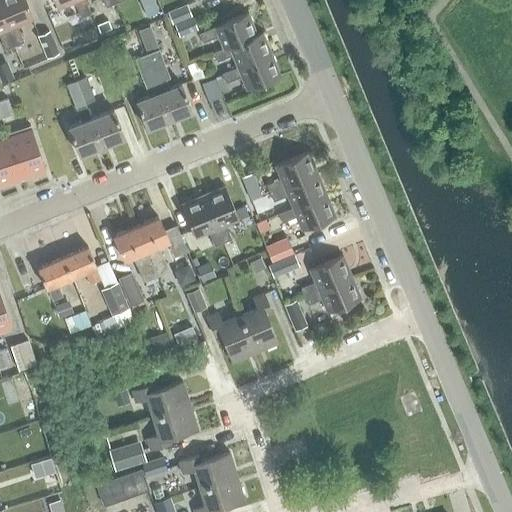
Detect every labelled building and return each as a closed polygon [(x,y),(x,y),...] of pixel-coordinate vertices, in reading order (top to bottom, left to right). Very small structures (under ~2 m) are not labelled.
[(0,0),(0,13),(14,46),(23,42),(16,26),(32,19),(24,0),(0,0)] [(53,0),(57,9),(73,2),(80,18),(90,14),(83,0),(53,0)] [(154,1),(142,6),(147,17),(159,12),(154,1)] [(167,13),(172,24),(191,16),(186,5),(167,13)] [(0,39),(4,50),(14,46),(0,13),(0,39)] [(198,34),(202,43),(217,37),(222,49),(256,35),(247,14),(198,34)] [(173,25),(179,37),(197,30),(192,17),(173,25)] [(107,20),(95,25),(99,33),(110,29),(107,20)] [(137,31),(145,50),(156,45),(149,26),(137,31)] [(86,42),(97,37),(93,28),(82,32),(86,42)] [(58,54),(48,31),(36,36),(46,59),(58,54)] [(222,49),(212,53),(216,62),(231,56),(236,68),(270,54),(261,33),(256,35),(222,49)] [(158,49),(144,55),(153,78),(169,120),(191,111),(180,84),(169,88),(165,79),(169,77),(158,49)] [(236,68),(221,74),(225,83),(240,77),(245,90),(279,76),(270,54),(236,68)] [(153,78),(144,55),(143,55),(133,59),(142,82),(148,96),(135,101),(145,129),(169,120),(153,78)] [(0,82),(1,84),(13,78),(6,61),(0,63),(0,82)] [(84,104),(94,100),(85,78),(75,81),(84,104)] [(200,84),(208,103),(221,97),(214,79),(200,84)] [(74,108),(84,104),(75,81),(66,85),(74,108)] [(7,99),(0,101),(0,117),(0,118),(12,114),(7,99)] [(67,127),(78,155),(101,146),(90,119),(84,104),(74,108),(80,122),(67,127)] [(101,146),(123,138),(112,110),(90,119),(101,146)] [(21,182),(45,174),(29,125),(5,133),(21,182)] [(5,133),(0,134),(0,188),(21,182),(5,133)] [(265,185),(268,192),(316,173),(307,152),(274,166),(279,179),(265,185)] [(251,173),(240,178),(250,201),(261,196),(251,173)] [(287,196),(292,208),(325,195),(316,173),(268,192),(272,202),(287,196)] [(222,243),(230,262),(238,259),(224,226),(238,220),(234,210),(224,187),(203,195),(222,243)] [(213,247),(222,243),(203,195),(180,205),(194,238),(207,233),(213,247)] [(325,195),(292,208),(277,214),(281,223),(295,217),(301,231),(334,217),(325,195)] [(238,220),(247,216),(243,206),(234,210),(238,220)] [(157,217),(135,226),(156,276),(167,271),(157,246),(167,241),(173,256),(185,251),(175,226),(163,231),(157,217)] [(255,223),(259,232),(269,229),(265,219),(255,223)] [(156,276),(135,226),(112,236),(123,260),(132,257),(143,281),(156,276)] [(271,263),(293,254),(288,243),(266,252),(271,263)] [(87,247),(61,258),(70,278),(84,271),(90,284),(100,279),(95,267),(87,247)] [(267,266),(273,278),(299,267),(293,255),(267,266)] [(300,288),(303,296),(350,277),(342,255),(308,269),(314,282),(300,288)] [(61,258),(60,258),(36,268),(45,288),(51,301),(61,296),(55,284),(70,278),(61,258)] [(142,300),(131,273),(129,274),(123,259),(110,265),(116,279),(117,279),(129,306),(130,306),(131,310),(128,312),(133,323),(138,320),(132,308),(142,304),(141,301),(142,300)] [(260,259),(249,264),(253,273),(264,268),(260,259)] [(350,277),(303,296),(307,305),(321,299),(326,313),(360,299),(350,277)] [(128,308),(116,283),(99,290),(111,316),(128,308)] [(206,308),(198,289),(185,294),(193,313),(206,308)] [(256,309),(240,316),(255,352),(277,343),(265,315),(271,313),(263,293),(252,298),(256,309)] [(0,297),(0,333),(11,330),(0,297)] [(283,306),(294,332),(306,327),(295,301),(283,306)] [(58,318),(69,314),(65,302),(54,306),(58,318)] [(74,331),(92,322),(86,310),(68,319),(74,331)] [(255,352),(240,316),(221,323),(217,313),(206,317),(214,337),(219,334),(231,362),(255,352)] [(197,340),(191,327),(173,334),(179,348),(197,340)] [(167,339),(151,345),(155,356),(171,351),(167,339)] [(27,341),(9,347),(17,371),(35,365),(27,341)] [(0,367),(8,365),(3,350),(0,350),(0,367)] [(189,407),(189,405),(181,382),(153,390),(151,385),(131,391),(134,402),(145,399),(151,418),(189,407)] [(117,408),(130,403),(125,390),(112,394),(117,408)] [(196,429),(189,407),(151,418),(157,435),(146,439),(149,450),(169,444),(167,438),(196,429)] [(108,451),(114,471),(145,462),(139,442),(108,451)] [(236,478),(235,475),(229,453),(200,462),(198,456),(178,462),(181,474),(193,470),(198,489),(236,478)] [(29,464),(33,479),(54,472),(49,458),(29,464)] [(141,464),(145,477),(167,471),(163,458),(141,464)] [(140,470),(129,474),(136,494),(147,490),(140,470)] [(136,494),(129,474),(118,478),(125,498),(136,494)] [(114,502),(125,498),(118,478),(107,481),(114,502)] [(243,500),(236,478),(198,489),(204,507),(193,510),(193,511),(215,511),(214,509),(243,500)] [(95,486),(103,506),(114,502),(107,481),(95,486)]
